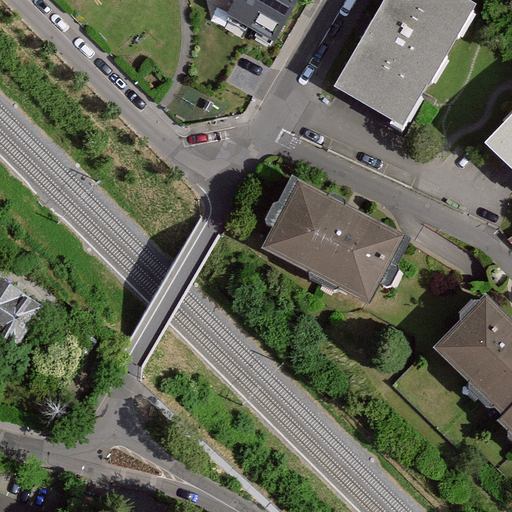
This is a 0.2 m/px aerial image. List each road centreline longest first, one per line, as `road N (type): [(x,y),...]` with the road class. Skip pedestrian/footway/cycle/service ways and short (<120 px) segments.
road 1 (residential): [(511,278),(490,254),(255,129)]
road 2 (residential): [(220,201),(17,0)]
road 3 (residential): [(136,363),(220,201)]
road 4 (residential): [(66,458),(187,490),(235,511)]
road 5 (residential): [(238,511),(114,418)]
road 6 (residential): [(330,0),(255,129)]
